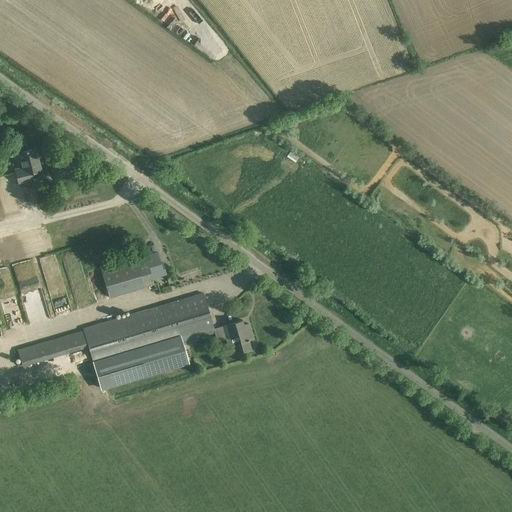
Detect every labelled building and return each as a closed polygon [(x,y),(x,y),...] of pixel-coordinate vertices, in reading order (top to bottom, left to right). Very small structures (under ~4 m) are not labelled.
[(293,148),(288,157),(298,162),(303,153),(293,148)] [(38,158),(35,149),(19,153),(23,167),(14,169),(18,185),(33,182),(31,174),(41,171),(41,170),(39,171),(36,158),(38,158)] [(0,225),(25,219),(14,174),(0,178),(0,225)] [(43,256),(37,230),(0,239),(0,247),(5,266),(43,256)] [(145,256),(144,253),(100,267),(109,298),(153,284),(152,279),(166,275),(164,269),(162,269),(157,252),(145,256)] [(249,340),(253,339),(248,323),(244,325),(242,320),(213,329),(203,293),(82,329),(83,330),(17,350),(22,366),(88,347),(94,369),(95,368),(101,388),(188,362),(182,342),(214,333),(217,342),(238,336),(240,342),(237,343),(240,353),(243,352),(252,350),(251,349),(249,340)]
